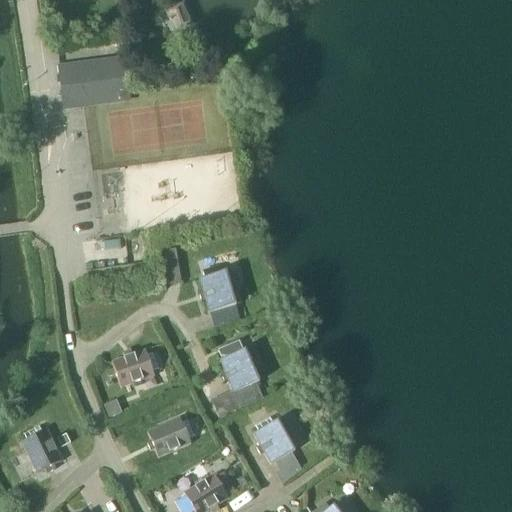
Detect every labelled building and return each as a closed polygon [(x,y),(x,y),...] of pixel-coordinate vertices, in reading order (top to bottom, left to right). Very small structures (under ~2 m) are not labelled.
[(123,67),(58,75),(62,105),(127,97),(123,67)] [(174,251),(159,253),(162,265),(176,262),(174,251)] [(208,315),(234,308),(224,274),(219,275),(217,269),(201,274),(203,280),(198,281),(202,294),(197,295),(200,304),(204,303),(208,315)] [(232,395),(257,385),(243,352),(239,354),(236,349),(220,355),(223,361),(218,363),(223,375),(220,377),(223,385),(227,383),(232,395)] [(110,365),(119,390),(152,379),(150,374),(156,372),(150,356),(145,358),(143,353),(130,357),(129,353),(121,356),(122,360),(110,365)] [(115,403),(102,408),(107,420),(120,415),(115,403)] [(269,467),(293,454),(276,423),(271,426),(268,420),(253,429),(256,434),(252,436),(258,448),(255,450),(259,458),(263,456),(269,467)] [(153,452),(156,460),(189,446),(187,442),(192,439),(186,423),(180,426),(178,421),(146,435),(149,444),(145,445),(149,453),(153,452)] [(52,468),(60,464),(45,432),(40,435),(37,429),(22,437),(25,442),(20,444),(35,476),(44,472),(46,476),(54,472),(52,468)] [(65,435),(56,440),(61,450),(70,445),(65,435)] [(195,484),(212,474),(206,462),(188,473),(195,484)] [(182,496),(184,499),(174,505),(178,511),(188,511),(191,511),(216,511),(217,511),(215,508),(226,501),(224,497),(229,494),(220,479),(215,482),(212,478),(182,496)]
